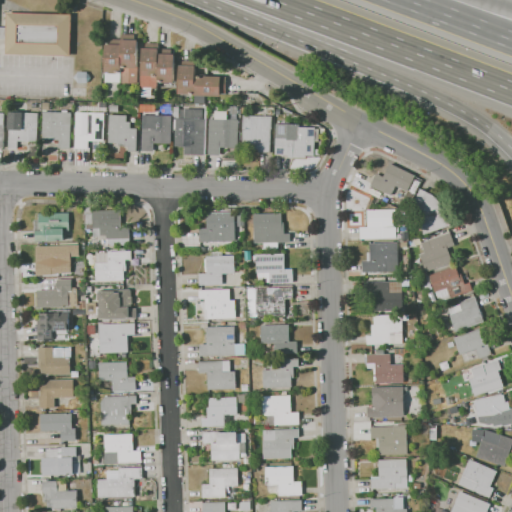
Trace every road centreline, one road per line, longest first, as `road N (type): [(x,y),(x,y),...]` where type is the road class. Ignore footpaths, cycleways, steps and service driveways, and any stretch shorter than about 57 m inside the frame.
road 1 (motorway): [(211,0),(432,94),(511,144)]
road 2 (tertiary): [(0,183),(325,192)]
road 3 (residential): [(172,511),(162,188)]
road 4 (residential): [(337,511),(325,192)]
road 5 (tertiary): [(128,0),(214,35),(362,122)]
road 6 (residential): [(7,511),(0,249)]
road 7 (motorway): [(275,0),(511,89)]
road 8 (tertiary): [(511,301),(467,183),(362,122)]
